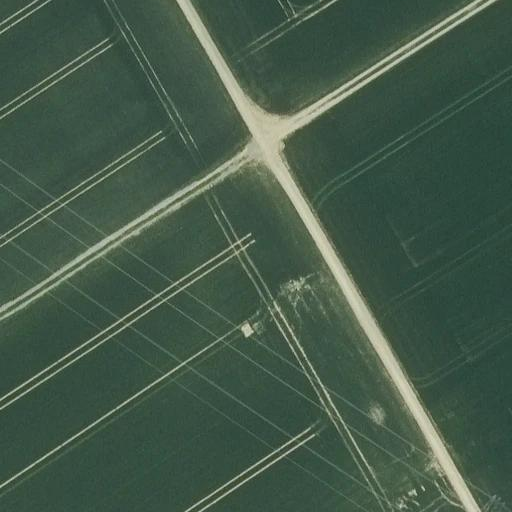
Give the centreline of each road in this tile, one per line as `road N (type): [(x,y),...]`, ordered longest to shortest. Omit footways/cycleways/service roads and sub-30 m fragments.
road 1 (track): [(180,0),(471,511)]
road 2 (track): [(0,322),(263,146)]
road 3 (track): [(490,0),(263,146)]
